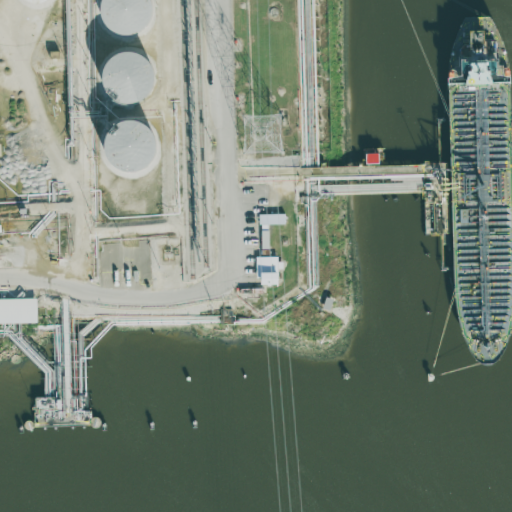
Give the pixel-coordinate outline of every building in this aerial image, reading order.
[(91,0),(92,34),(147,33),(146,0),(91,0)] [(89,59),(92,88),(102,87),(103,103),(152,99),(148,54),(89,59)] [(89,163),(142,178),(152,144),(138,140),(142,129),(101,118),(89,163)] [(258,249),(268,249),(267,231),(258,231),(258,249)] [(253,257),(254,285),(274,285),(273,257),(253,257)] [(0,324),(32,324),(32,298),(0,298),(0,324)]
